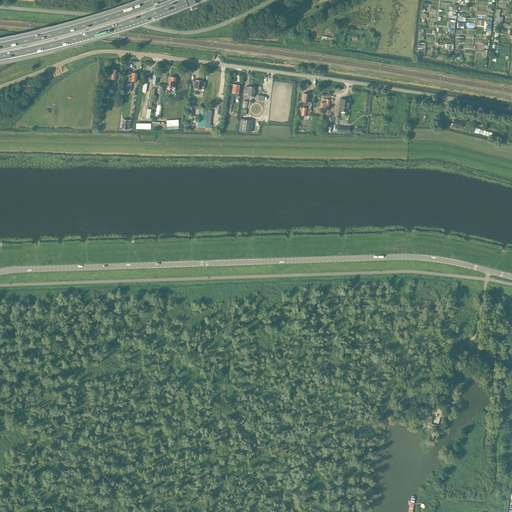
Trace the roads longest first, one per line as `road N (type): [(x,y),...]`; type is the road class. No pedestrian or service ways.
road 1 (unclassified): [(511,110),(114,51),(0,86)]
road 2 (track): [(0,140),(407,146),(511,166)]
road 3 (tertiary): [(511,275),(412,257),(0,271)]
road 4 (motorway): [(0,55),(185,0)]
road 5 (motorway): [(159,0),(0,45)]
